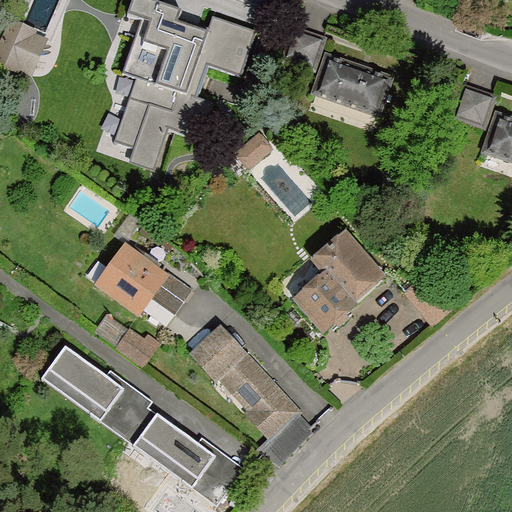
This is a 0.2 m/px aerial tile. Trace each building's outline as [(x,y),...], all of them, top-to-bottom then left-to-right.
[(131,169),(154,176),(167,135),(201,146),(213,110),(196,104),(207,71),(240,82),(255,37),(213,23),(208,36),(179,26),(181,18),(135,3),(129,21),(149,28),(142,48),(135,45),(123,79),(136,83),(114,147),(136,154),(131,169)] [(52,37),(9,20),(0,42),(0,66),(34,80),(52,37)] [(324,45),(294,36),(285,64),(314,74),(324,45)] [(390,85),(328,66),(317,102),(379,121),(390,85)] [(495,103),(465,93),(455,123),(486,133),(495,103)] [(511,121),(497,117),(483,158),(511,168),(511,121)] [(273,152),(259,137),(235,159),(248,174),(273,152)] [(325,279),(296,305),(325,339),(390,283),(348,236),(313,266),(325,279)] [(196,290),(131,243),(99,288),(141,318),(155,299),(178,316),(196,290)] [(434,276),(407,297),(435,331),(461,311),(434,276)] [(158,349),(108,319),(98,334),(144,369),(158,349)] [(270,444),(300,417),(221,331),(191,359),(270,444)] [(66,349),(43,382),(218,508),(245,471),(202,440),(199,444),(150,409),(153,405),(112,375),(108,380),(66,349)]
